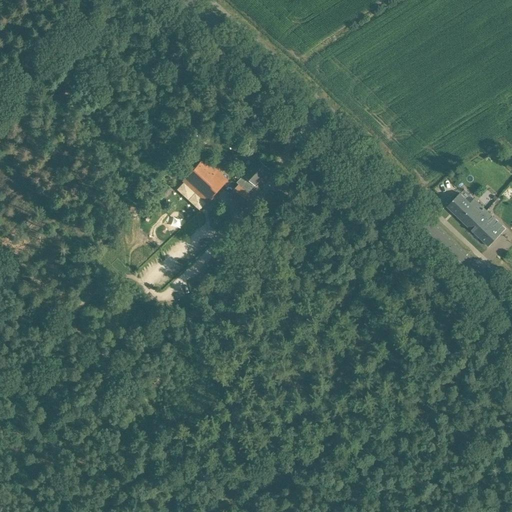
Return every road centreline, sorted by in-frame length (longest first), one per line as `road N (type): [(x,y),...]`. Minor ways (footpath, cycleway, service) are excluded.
road 1 (secondary): [(511,304),(177,0)]
road 2 (track): [(97,0),(0,104)]
